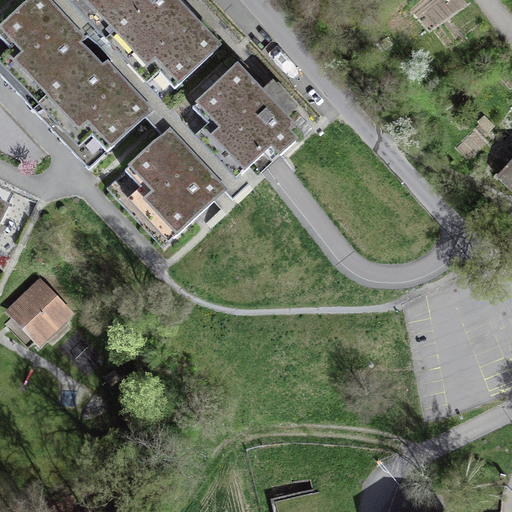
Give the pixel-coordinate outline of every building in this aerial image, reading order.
[(77,32),(46,0),(32,0),(0,30),(0,75),(75,155),(89,170),(151,112),(114,72),(109,77),(90,57),(71,37),(77,32)] [(173,0),(90,0),(99,9),(91,16),(132,59),(140,52),(175,90),(219,49),(173,0)] [(242,175),(272,147),(281,156),(295,142),(287,133),(293,127),(262,95),(237,68),(193,109),(228,147),(221,154),(242,175)] [(192,156),(169,131),(125,172),(161,210),(153,217),(174,239),(220,196),(208,183),(213,178),(192,156)] [(511,165),(502,176),(511,185),(511,165)] [(64,314),(40,289),(15,313),(39,339),(64,314)] [(324,511),(320,492),(276,501),(277,511),(324,511)]
